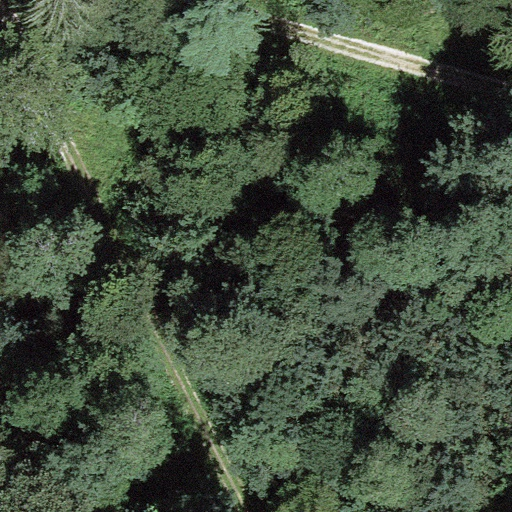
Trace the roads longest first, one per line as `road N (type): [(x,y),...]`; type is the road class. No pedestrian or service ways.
road 1 (track): [(1,0),(249,511)]
road 2 (track): [(196,0),(242,20),(511,90)]
